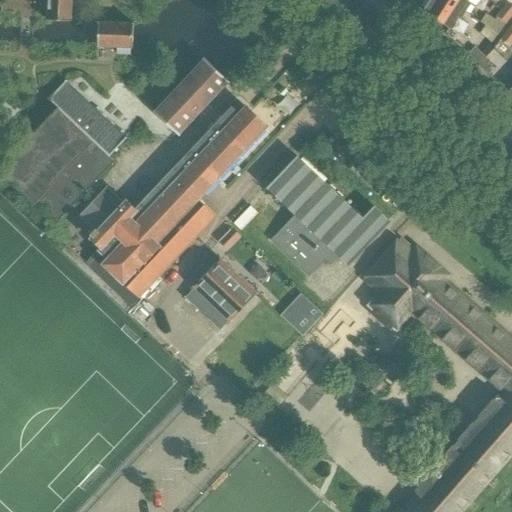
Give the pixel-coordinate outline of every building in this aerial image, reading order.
[(47,0),(47,20),(71,21),(71,0),(47,0)] [(465,11),(447,0),(430,0),(423,11),(449,28),(457,16),(460,19),(465,11)] [(447,0),(465,11),(470,3),(467,1),(467,0),(447,0)] [(511,0),(509,0),(508,2),(502,9),(510,16),(511,14),(511,0)] [(510,16),(502,9),(497,16),(505,23),(510,16)] [(116,54),(130,55),(130,47),(132,47),(133,23),(97,21),(97,45),(116,46),(116,54)] [(496,35),(484,26),(478,34),(490,42),(496,35)] [(511,41),(511,36),(506,32),(501,39),(509,45),(511,41)] [(476,60),(481,55),(474,48),(467,55),(472,60),(476,60)] [(229,83),(230,82),(217,70),(203,57),(202,58),(203,59),(167,97),(154,110),(153,110),(152,111),(179,136),(180,135),(179,134),(200,112),(198,111),(206,103),(207,104),(228,82),(229,83)] [(491,64),(483,58),(478,63),(479,67),(484,72),(491,64)] [(90,236),(100,246),(85,263),(132,307),(132,308),(133,308),(141,300),(140,299),(138,297),(216,215),(212,212),(198,198),(265,128),(266,127),(238,101),(232,107),(231,106),(231,107),(232,108),(176,166),(135,210),(125,201),(122,204),(106,188),(77,218),(86,227),(85,228),(86,229),(86,228),(91,232),(90,233),(92,234),(90,236)] [(374,208),(363,219),(298,157),(268,188),(296,215),(272,240),(308,275),(324,258),(330,264),(339,255),(348,265),(389,221),(374,208)] [(221,241),(228,248),(239,237),(232,230),(221,241)] [(407,246),(399,239),(365,278),(381,291),(372,301),(372,300),(368,302),(367,305),(368,309),(372,310),(372,309),(378,315),(377,316),(379,317),(380,316),(386,321),(384,322),(385,323),(387,322),(393,327),(392,328),(394,331),(397,333),(401,331),(403,328),(402,327),(414,313),(418,316),(419,316),(503,389),(502,389),(506,393),(502,397),(498,393),(493,399),(421,483),(415,488),(419,492),(416,496),(404,510),(404,509),(401,511),(459,511),(511,452),(511,338),(504,332),(504,333),(496,327),(497,326),(481,312),(481,313),(473,306),(473,305),(458,292),(457,293),(450,286),(450,285),(443,279),(446,275),(446,274),(439,268),(438,268),(424,256),(425,255),(418,250),(417,250),(411,256),(403,250),(407,246)] [(220,259),(219,259),(194,286),(195,287),(185,297),(220,329),(229,319),(230,320),(256,293),(220,259)] [(300,293),(280,315),(302,336),(323,314),(300,293)] [(263,394),(276,406),(286,395),(272,383),(263,394)]
